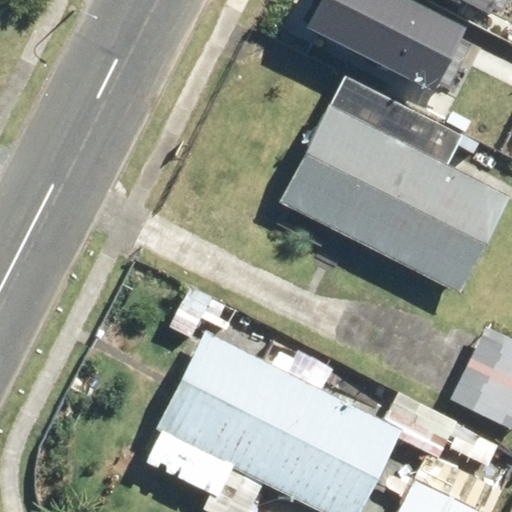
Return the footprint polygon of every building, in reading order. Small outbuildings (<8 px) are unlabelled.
[(424,0),(314,0),(302,26),(426,84),(458,16),(424,0)] [(511,191),(336,104),(287,201),(464,289),(511,193),(511,191)] [(511,337),(488,325),(453,397),(511,426),(511,337)] [(318,511),(359,511),(403,426),(209,330),(157,432),(318,511)] [(401,432),(444,455),(463,417),(401,385),(386,413),(405,422),(406,423),(401,432)] [(472,511),(419,479),(398,511),(472,511)]
